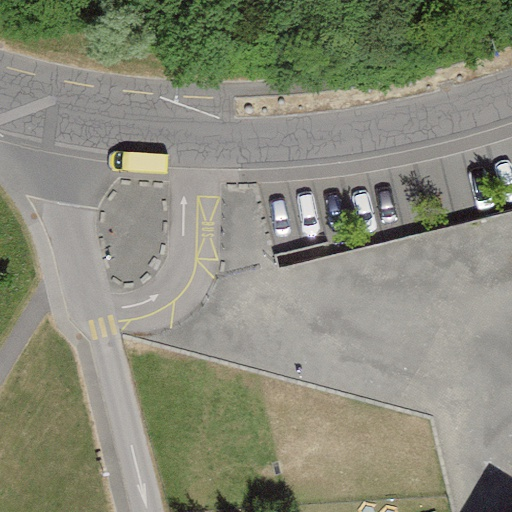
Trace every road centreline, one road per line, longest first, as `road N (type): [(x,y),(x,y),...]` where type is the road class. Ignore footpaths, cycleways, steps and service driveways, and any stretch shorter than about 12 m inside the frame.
road 1 (residential): [(46,106),(205,143),(281,146),(362,137),(511,100)]
road 2 (residential): [(46,106),(149,511)]
